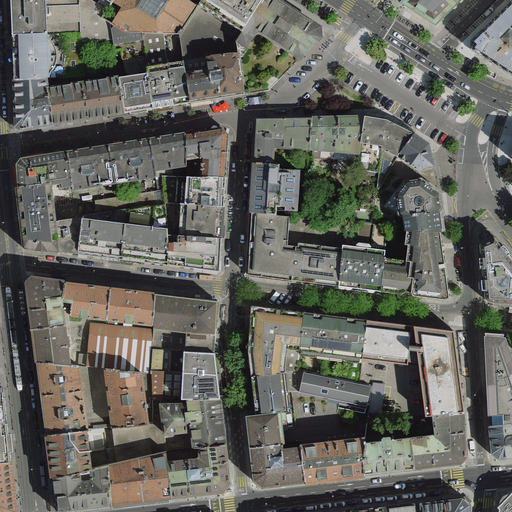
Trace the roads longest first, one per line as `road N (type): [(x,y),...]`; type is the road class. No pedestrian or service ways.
road 1 (residential): [(334,51),(293,95),(242,111),(231,287)]
road 2 (residential): [(472,314),(231,287)]
road 3 (secondary): [(244,505),(483,476)]
road 4 (residential): [(231,287),(244,505)]
road 5 (residential): [(472,314),(483,476)]
road 6 (residential): [(334,51),(471,137)]
road 7 (residential): [(470,160),(472,314)]
road 8 (residential): [(231,287),(85,271)]
